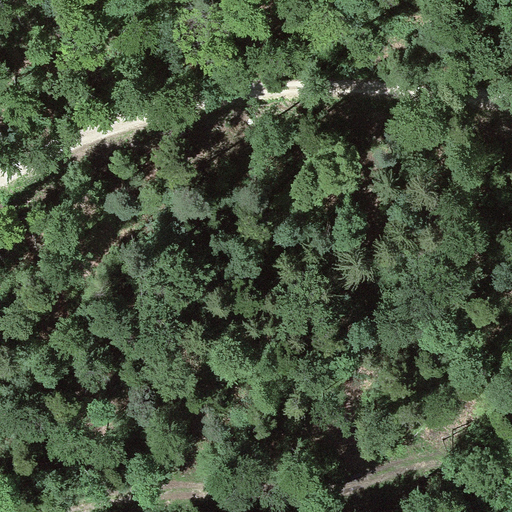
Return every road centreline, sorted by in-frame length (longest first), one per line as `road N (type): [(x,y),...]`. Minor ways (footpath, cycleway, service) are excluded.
road 1 (track): [(511,101),(295,85),(226,92),(77,144),(0,181)]
road 2 (track): [(0,511),(363,479),(474,459),(511,462)]
